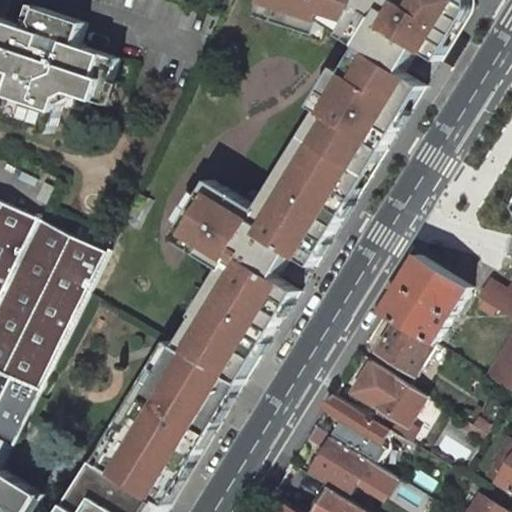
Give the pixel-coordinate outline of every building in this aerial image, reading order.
[(317,268),(379,168),(378,166),(409,116),(428,86),(443,62),(460,36),(453,32),(472,0),(412,0),(412,2),(405,0),(265,0),(261,14),(320,32),(330,13),(352,23),(343,40),(351,43),(369,52),(353,76),(347,72),(333,94),(328,91),(317,109),(328,116),(285,183),(292,187),(272,217),(266,214),(225,187),(208,214),(212,217),(208,222),(204,220),(187,247),(228,274),(234,277),(215,306),(210,302),(200,318),(205,321),(187,348),(242,380),(258,355),(262,358),(303,292),(317,268)] [(0,115),(55,133),(66,98),(77,94),(102,102),(104,97),(110,80),(116,82),(124,60),(82,45),(89,24),(41,8),(35,23),(38,28),(33,29),(0,18),(0,42),(5,45),(0,59),(0,65),(13,71),(5,93),(0,91),(0,115)] [(110,99),(116,82),(110,80),(104,97),(102,102),(109,104),(110,99)] [(140,195),(126,224),(138,230),(152,201),(140,195)] [(0,199),(0,369),(14,376),(0,404),(0,463),(6,466),(30,417),(92,292),(111,254),(43,220),(0,199)] [(475,287),(424,255),(388,313),(402,322),(440,344),(475,287)] [(511,288),(510,291),(493,281),(485,295),(511,312),(511,288)] [(440,344),(402,322),(377,363),(414,385),(440,344)] [(187,348),(174,341),(158,367),(160,368),(153,380),(151,378),(124,422),(126,423),(119,435),(117,434),(100,461),(172,506),(247,383),(242,380),(187,348)] [(511,342),(491,376),(511,387),(511,342)] [(414,385),(377,363),(359,391),(392,412),(385,423),(395,430),(412,440),(420,427),(414,423),(432,396),(414,385)] [(385,423),(337,393),(328,409),(354,426),(346,438),(383,461),(392,448),(386,444),(395,430),(385,423)] [(376,461),(318,425),(309,439),(328,451),(315,471),(355,495),(376,461)] [(167,511),(172,506),(100,461),(68,511),(167,511)] [(511,463),(500,482),(511,489),(511,463)] [(0,479),(0,511),(34,511),(46,493),(6,468),(0,479)] [(373,511),(328,484),(310,511),(373,511)] [(511,511),(484,493),(471,511),(511,511)] [(302,511),(287,502),(280,511),(302,511)]
